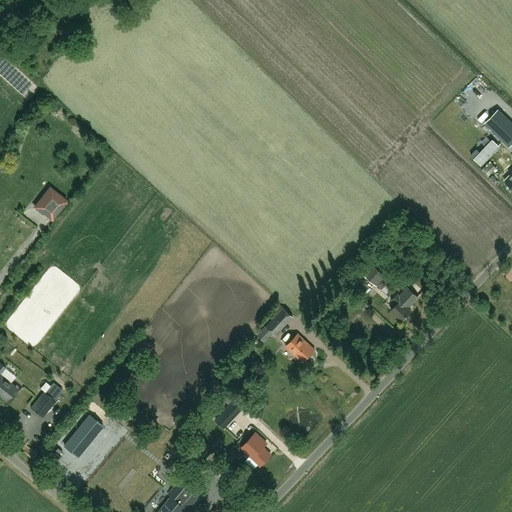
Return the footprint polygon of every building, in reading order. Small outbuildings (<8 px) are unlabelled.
[(511,122),(498,109),(485,122),(509,146),(511,142),(511,122)] [(477,148),(470,155),(481,165),(499,146),(492,139),(480,152),(477,148)] [(51,219),(62,206),(66,200),(50,187),(34,207),(45,215),(46,215),(51,219)] [(376,286),(386,276),(372,263),(363,273),(376,286)] [(408,287),(401,295),(398,293),(392,299),(397,304),(396,304),(391,310),(402,320),(411,311),(408,308),(418,297),(408,287)] [(275,335),(287,323),(278,314),(266,326),(275,335)] [(302,362),(315,349),(298,334),(286,346),(302,362)] [(0,395),(6,401),(16,388),(0,374),(0,373),(5,367),(0,363),(0,395)] [(13,381),(17,374),(6,367),(2,373),(13,381)] [(44,392),(31,407),(43,417),(55,401),(61,394),(50,385),(45,392),(44,392)] [(225,407),(214,418),(220,424),(223,427),(234,416),(225,407)] [(89,414),(64,445),(77,456),(88,441),(102,424),(89,414)] [(267,443),(255,433),(241,448),(260,465),(271,454),(263,447),(267,443)] [(204,489),(184,474),(187,477),(179,486),(176,484),(168,494),(171,497),(158,511),(181,511),(185,507),(188,510),(194,503),(204,489)]
